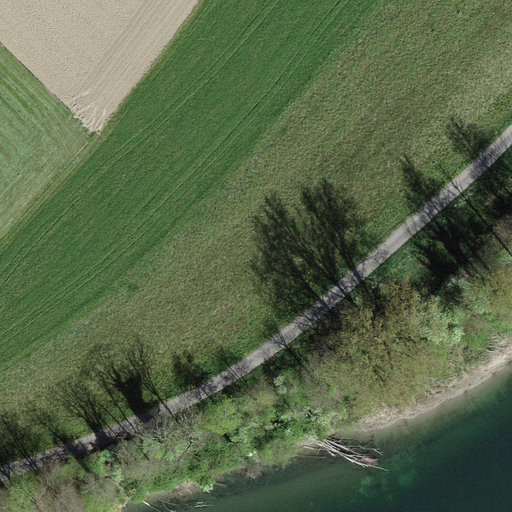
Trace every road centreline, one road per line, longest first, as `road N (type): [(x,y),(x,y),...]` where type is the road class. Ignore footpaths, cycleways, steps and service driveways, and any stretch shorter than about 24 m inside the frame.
road 1 (track): [(188,399),(282,339),(511,134)]
road 2 (track): [(188,399),(0,473)]
